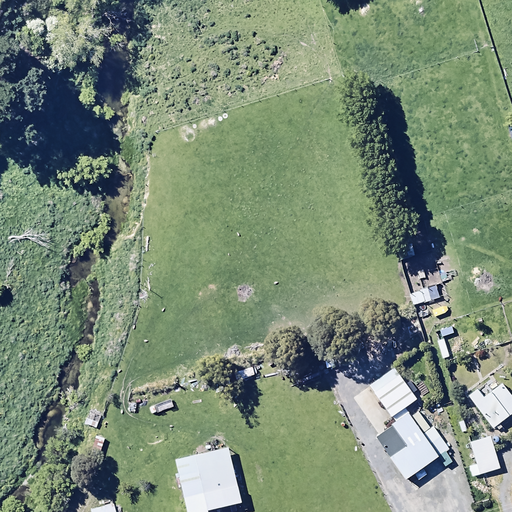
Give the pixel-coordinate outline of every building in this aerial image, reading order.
[(449,336),(430,343),(432,349),(444,345),(446,351),(453,349),(449,336)] [(435,352),(428,353),(432,371),(439,369),(435,352)] [(397,422),(376,436),(406,481),(414,475),(418,481),(428,475),(424,469),(440,458),(446,467),(454,461),(447,451),(449,450),(434,426),(431,428),(419,411),(411,417),(405,408),(418,399),(413,391),(416,389),(410,380),(406,383),(395,368),(370,386),(392,418),(394,417),(397,422)] [(469,396),(469,397),(493,429),(511,414),(511,395),(503,384),(484,398),(478,389),(469,396)] [(491,436),(471,442),(478,465),(470,467),(473,477),(500,468),(491,436)] [(188,511),(209,511),(209,510),(243,503),(229,446),(176,459),(188,511)] [(113,470),(102,482),(101,483),(107,488),(113,482),(123,491),(131,483),(134,485),(141,478),(128,466),(119,476),(113,470)] [(71,493),(70,496),(66,507),(73,509),(78,495),(71,493)] [(90,508),(91,511),(116,511),(115,503),(90,508)]
